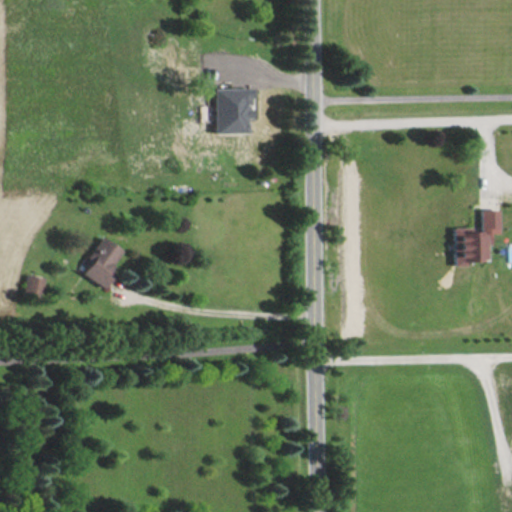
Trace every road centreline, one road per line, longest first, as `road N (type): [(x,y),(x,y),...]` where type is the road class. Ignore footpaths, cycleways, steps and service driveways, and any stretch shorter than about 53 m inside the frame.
road 1 (residential): [(311,0),(319,511)]
road 2 (residential): [(314,125),(511,117)]
